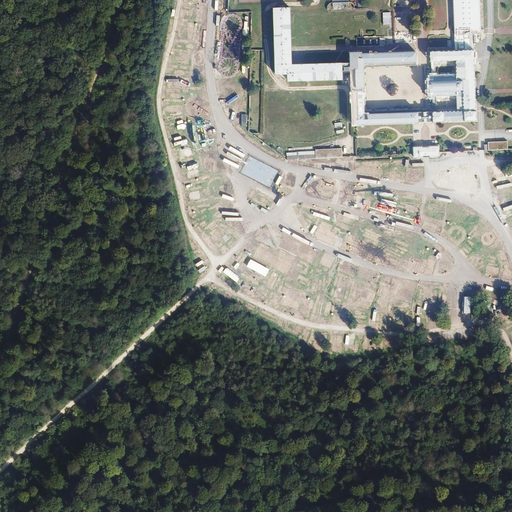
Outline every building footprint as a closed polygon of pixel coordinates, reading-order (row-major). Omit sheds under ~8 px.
[(346,73),(356,73),(354,125),(426,123),(478,122),(475,47),(483,41),(481,0),(455,0),(457,51),(432,52),(433,61),(456,61),(458,77),(432,78),(432,97),(458,96),(462,110),(434,110),(426,111),(367,112),(365,68),(418,66),(418,54),(353,54),(353,63),(294,65),(292,8),(276,8),(277,75),(290,74),(290,82),(345,81),(346,73)] [(380,35),(356,35),(356,45),(380,45),(380,35)] [(489,150),(509,150),(509,141),(489,142),(489,150)] [(431,157),(440,157),(440,147),(427,147),(416,148),(416,157),(428,157),(431,157)] [(343,150),(287,151),(287,159),(343,157),(343,150)]
